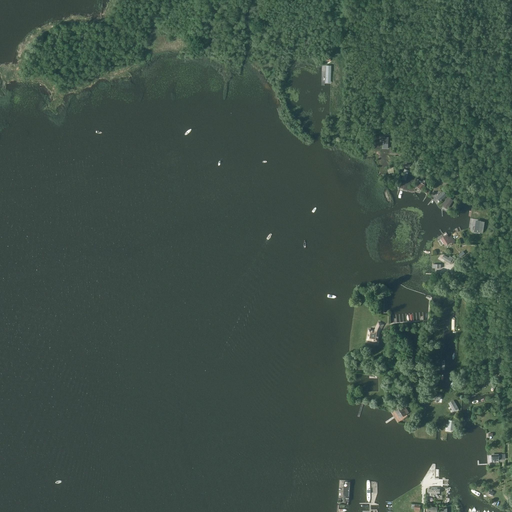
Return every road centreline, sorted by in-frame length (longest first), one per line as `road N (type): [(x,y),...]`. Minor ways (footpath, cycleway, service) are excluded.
road 1 (track): [(499,289),(501,202),(474,200),(442,180),(435,164),(385,152)]
road 2 (track): [(511,375),(497,355),(499,289),(455,286),(451,268)]
